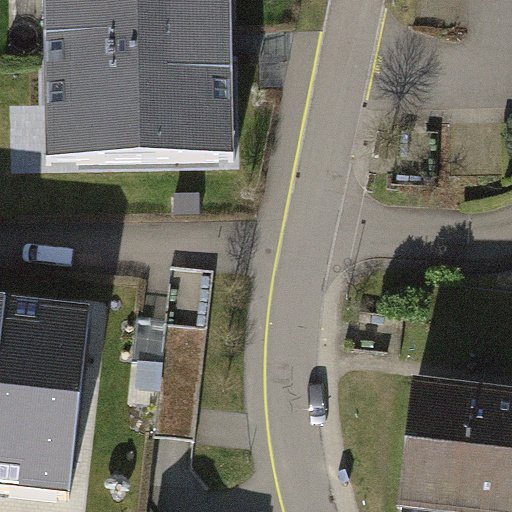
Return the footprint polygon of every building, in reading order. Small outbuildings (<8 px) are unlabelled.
[(233,43),(232,0),(47,0),(51,154),(236,150),(233,43)] [(200,193),(175,193),(176,214),(201,214),(200,193)] [(92,305),(0,294),(0,480),(71,488),(92,305)] [(207,329),(168,326),(158,437),(175,439),(197,441),(207,329)] [(408,511),(511,511),(511,405),(423,395),(408,511)]
